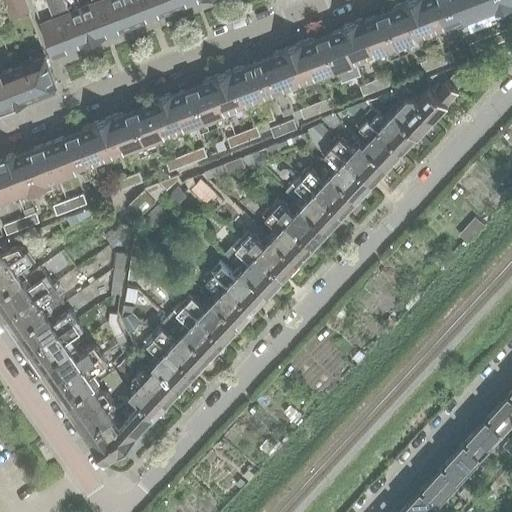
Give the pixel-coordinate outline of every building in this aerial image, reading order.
[(2,0),(10,19),(30,11),(25,0),(2,0)] [(40,23),(53,56),(61,53),(64,51),(73,47),(54,0),(45,0),(52,18),(40,23)] [(81,47),(94,42),(80,7),(69,11),(64,0),(54,0),(73,47),(80,45),(81,47)] [(80,7),(94,42),(106,37),(106,35),(113,32),(100,0),(91,0),(92,2),(80,7)] [(125,28),(133,25),(123,0),(100,0),(113,32),(122,28),(125,28)] [(123,0),(133,25),(141,22),(143,20),(145,19),(153,16),(146,0),(123,0)] [(165,13),(173,10),(169,0),(146,0),(153,16),(160,14),(162,13),(165,13)] [(169,0),(173,10),(180,7),(183,5),(185,4),(188,3),(193,1),(192,0),(169,0)] [(383,12),(399,56),(406,53),(402,41),(407,39),(415,36),(424,33),(426,37),(436,33),(435,29),(443,26),(446,25),(450,36),(458,33),(446,0),(407,0),(402,2),(394,5),(392,9),(391,9),(383,12)] [(446,0),(458,33),(467,30),(463,19),(472,15),(494,7),(498,9),(504,7),(501,0),(446,0)] [(323,35),(339,79),(341,82),(360,75),(354,59),(375,51),(386,47),(391,59),(399,56),(383,12),(382,12),(375,15),(363,20),(362,18),(354,21),(350,22),(341,26),(342,28),(330,32),(323,35)] [(486,36),(489,45),(508,38),(504,29),(486,36)] [(261,59),(257,61),(269,92),(273,90),(283,116),(293,112),(286,91),(297,87),(296,83),(326,71),(330,83),(339,79),(323,35),(313,39),(309,38),(302,41),(293,44),(290,46),(284,48),(281,49),(274,52),(272,55),(262,59),(261,59)] [(471,53),(489,45),(486,36),(467,44),(471,53)] [(438,66),(453,60),(449,51),(434,56),(438,66)] [(45,54),(14,66),(26,99),(36,97),(44,94),(55,88),(56,84),(45,54)] [(438,66),(434,56),(419,62),(423,71),(438,66)] [(201,82),(192,86),(209,129),(218,126),(214,115),(224,111),(225,116),(236,112),(234,107),(244,103),(245,108),(257,103),(265,122),(275,118),(265,93),(269,92),(257,61),(253,62),(252,63),(239,65),(232,68),(227,70),(223,72),(219,73),(211,76),(203,79),(201,82)] [(14,66),(0,70),(0,100),(3,108),(26,99),(14,66)] [(406,86),(378,97),(392,111),(416,134),(448,102),(447,101),(458,89),(457,88),(461,82),(462,77),(458,73),(451,75),(447,80),(445,78),(443,71),(426,76),(430,87),(428,85),(418,96),(414,96),(406,86)] [(378,89),(393,84),(389,74),(374,80),(378,89)] [(363,95),(378,89),(374,80),(359,85),(363,95)] [(140,106),(132,109),(149,152),(158,149),(154,139),(196,122),(200,133),(209,129),(192,86),(184,89),(172,94),(171,91),(171,92),(163,95),(159,96),(151,99),(152,102),(144,105),(140,106)] [(333,106),(330,97),(315,103),(318,112),(333,106)] [(364,112),(371,106),(365,100),(355,104),(364,112)] [(318,112),(315,103),(300,109),(303,118),(318,112)] [(358,119),(364,112),(355,104),(345,107),(358,119)] [(416,134),(392,111),(384,119),(371,107),(363,116),(401,150),(408,143),(410,142),(415,137),(416,134)] [(82,128),(71,133),(86,170),(88,170),(92,179),(99,176),(94,162),(135,146),(139,156),(149,152),(132,109),(123,113),(119,112),(115,113),(111,115),(103,118),(91,123),(87,124),(83,126),(82,128)] [(331,127),(340,121),(334,112),(321,117),(331,127)] [(368,136),(362,142),(387,165),(390,164),(394,159),(395,156),(401,150),(363,116),(355,124),(368,136)] [(296,128),(293,118),(270,127),(274,137),(296,128)] [(330,145),(337,138),(321,123),(312,127),(330,145)] [(260,135),(256,126),(241,131),(245,141),(260,135)] [(324,151),(330,145),(312,127),(307,129),(312,140),(324,151)] [(245,141),(241,131),(226,137),(230,147),(245,141)] [(59,138),(42,144),(55,176),(72,170),(73,169),(81,172),(84,182),(92,179),(88,170),(86,170),(71,133),(59,138)] [(307,141),(304,133),(291,138),(295,146),(307,141)] [(385,167),(387,165),(362,142),(359,140),(352,148),(339,137),(332,145),(371,182),(377,175),(380,174),(384,169),(385,167)] [(295,146),(291,138),(279,143),(282,151),(295,146)] [(282,151),(279,143),(266,148),(270,156),(282,151)] [(5,158),(0,159),(0,162),(12,194),(27,188),(28,191),(32,189),(35,197),(46,193),(43,186),(45,181),(55,176),(42,144),(32,148),(24,151),(23,151),(16,154),(15,154),(14,154),(11,153),(7,155),(5,158)] [(337,164),(329,172),(356,198),(357,197),(360,196),(364,191),(365,188),(371,182),(332,145),(324,153),(337,164)] [(207,156),(203,146),(184,154),(188,163),(207,156)] [(261,152),(254,160),(262,167),(266,163),(266,156),(261,152)] [(244,156),(248,165),(254,162),(251,153),(244,156)] [(188,163),(184,154),(165,161),(169,170),(188,163)] [(244,165),(241,157),(232,160),(236,168),(244,165)] [(236,168),(232,160),(224,163),(227,171),(236,168)] [(0,198),(12,194),(0,162),(0,198)] [(223,173),(220,165),(204,171),(207,179),(223,173)] [(356,199),(356,198),(329,172),(322,180),(310,168),(302,177),(341,214),(348,207),(350,206),(355,201),(356,199)] [(142,181),(139,172),(124,177),(127,186),(142,181)] [(179,180),(176,174),(143,187),(155,200),(179,180)] [(127,186),(124,177),(109,183),(112,192),(127,186)] [(186,179),(184,180),(188,187),(195,184),(192,177),(186,179)] [(307,197),(300,204),(327,229),(328,228),(330,227),(335,222),(336,220),(341,214),(302,177),(294,185),(307,197)] [(204,202),(214,192),(201,178),(190,188),(204,202)] [(178,186),(168,195),(176,205),(186,196),(178,186)] [(82,193),(68,199),(71,208),(86,202),(82,193)] [(71,208),(68,199),(53,205),(56,214),(71,208)] [(326,230),(327,229),(300,204),(293,212),(280,200),(272,209),(312,246),(318,239),(321,238),(325,233),(326,230)] [(168,216),(158,204),(149,211),(160,223),(168,216)] [(89,209),(66,218),(71,225),(91,213),(89,209)] [(276,230),(270,236),(297,261),(298,260),(301,259),(305,254),(306,252),(312,246),(272,209),(264,218),(276,230)] [(160,223),(149,211),(141,218),(151,230),(160,223)] [(39,221),(36,212),(19,218),(23,227),(39,221)] [(23,227),(19,218),(3,225),(6,234),(23,227)] [(296,264),(297,261),(270,236),(263,244),(250,232),(242,241),(282,277),(289,270),(291,269),(296,264)] [(247,261),(240,268),(267,293),(269,291),(271,290),(276,286),(277,283),(282,277),(242,241),(234,249),(247,261)] [(20,245),(1,252),(0,250),(0,269),(24,252),(20,245)] [(0,296),(23,280),(17,270),(30,261),(24,252),(0,269),(0,296)] [(123,271),(125,253),(115,252),(113,270),(123,271)] [(266,296),(267,293),(240,268),(233,276),(221,264),(213,272),(252,309),(259,302),(261,301),(266,296)] [(130,266),(128,279),(142,280),(144,267),(130,266)] [(218,292),(211,300),(238,325),(239,323),(242,322),(246,317),(247,315),(252,309),(213,272),(205,281),(218,292)] [(28,287),(23,280),(0,296),(0,310),(5,318),(53,284),(46,274),(28,287)] [(119,296),(122,282),(112,281),(110,294),(119,296)] [(5,318),(17,335),(47,314),(41,305),(58,293),(53,284),(5,318)] [(128,286),(126,300),(135,302),(138,288),(128,286)] [(237,325),(238,325),(211,300),(204,307),(192,295),(184,303),(223,340),(230,333),(232,332),(237,328),(237,325)] [(189,323),(181,331),(208,356),(210,355),(212,354),(217,349),(218,346),(223,340),(184,303),(176,312),(189,323)] [(129,330),(140,320),(132,311),(133,305),(123,304),(121,317),(129,330)] [(52,321),(47,314),(17,335),(29,352),(77,317),(71,308),(52,321)] [(116,337),(123,333),(116,319),(117,313),(109,312),(108,322),(116,337)] [(29,352),(41,371),(71,349),(65,340),(84,327),(77,317),(29,352)] [(382,331),(370,320),(364,326),(376,337),(382,331)] [(208,357),(208,356),(181,331),(175,338),(162,326),(154,335),(194,371),(200,365),(202,364),(207,359),(208,357)] [(129,346),(123,333),(116,337),(123,352),(129,346)] [(188,378),(194,371),(154,335),(146,343),(159,355),(151,363),(154,365),(178,389),(180,386),(183,385),(187,380),(188,378)] [(75,355),(71,349),(41,371),(53,387),(102,352),(95,342),(75,355)] [(53,387),(65,405),(93,386),(92,385),(95,384),(89,375),(109,362),(102,352),(53,387)] [(124,358),(116,366),(124,376),(131,368),(124,358)] [(129,393),(139,403),(154,416),(163,407),(162,406),(165,403),(164,403),(170,397),(172,397),(177,392),(178,389),(154,365),(129,393)] [(65,405),(85,434),(132,401),(129,398),(110,409),(93,386),(65,405)] [(501,434),(511,422),(511,399),(506,393),(484,417),(501,434)] [(119,453),(154,416),(139,403),(136,406),(132,401),(85,434),(104,461),(108,458),(110,460),(119,453)] [(501,434),(484,417),(462,441),(479,458),(501,434)] [(511,441),(509,439),(502,446),(511,454),(511,453),(511,441)] [(479,458),(462,441),(440,465),(457,482),(479,458)] [(489,477),(496,470),(487,462),(480,469),(489,477)] [(418,489),(435,506),(457,482),(440,465),(418,489)] [(507,480),(503,471),(494,481),(497,484),(507,480)] [(240,478),(235,484),(240,488),(245,483),(240,478)] [(473,495),(465,487),(459,493),(468,501),(473,495)] [(433,511),(431,511),(435,506),(418,489),(396,511),(433,511)] [(472,511),(482,508),(477,499),(468,508),(471,511),(472,511)]
